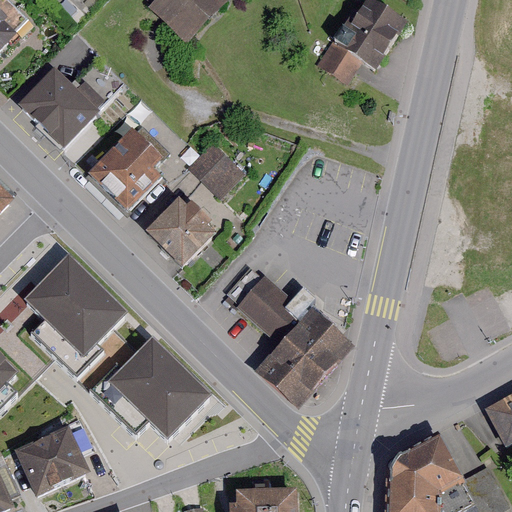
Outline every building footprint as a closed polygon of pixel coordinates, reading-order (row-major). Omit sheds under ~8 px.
[(0,0),(0,70),(41,30),(9,0),(0,0)] [(169,0),(157,12),(199,51),(240,7),(232,0),(169,0)] [(415,25),(379,0),(361,0),(317,60),(346,81),(360,61),(379,75),(415,25)] [(127,85),(96,57),(71,80),(57,69),(16,107),(67,151),(127,85)] [(187,173),(149,133),(99,180),(139,220),(187,173)] [(253,179),(221,149),(196,172),(228,203),(253,179)] [(0,217),(17,201),(0,183),(0,217)] [(234,241),(196,205),(158,239),(193,278),(234,241)] [(129,312),(68,254),(25,299),(46,319),(33,332),(78,375),(105,350),(97,345),(129,312)] [(347,345),(270,279),(241,313),(286,351),(264,377),(309,415),(342,376),(330,365),(347,345)] [(214,394),(153,334),(96,393),(137,432),(148,421),(168,440),(214,394)] [(19,371),(0,352),(0,408),(16,393),(7,384),(19,371)] [(511,402),(488,416),(507,451),(511,448),(511,402)] [(72,426),(18,448),(41,504),(95,482),(72,426)] [(463,484),(441,444),(404,462),(391,476),(389,511),(478,511),(478,509),(463,484)] [(0,511),(17,511),(26,508),(0,452),(0,511)] [(489,471),(463,484),(478,509),(478,511),(505,511),(509,510),(489,471)] [(302,511),(302,487),(233,488),(233,511),(302,511)]
